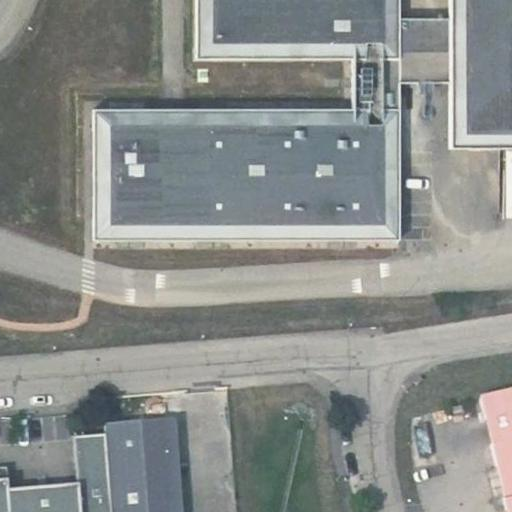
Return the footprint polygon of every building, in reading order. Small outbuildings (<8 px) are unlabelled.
[(511,0),(194,0),(195,58),(351,58),(398,53),(448,53),(448,147),(511,147),(511,0)] [(92,110),(93,242),(399,241),(398,53),(351,58),(351,109),(92,110)] [(511,511),(511,391),(479,399),(505,511),(511,511)] [(172,511),(166,424),(104,429),(105,439),(110,511),(172,511)] [(0,511),(110,511),(105,439),(72,442),(75,491),(8,496),(6,476),(0,476),(0,511)]
